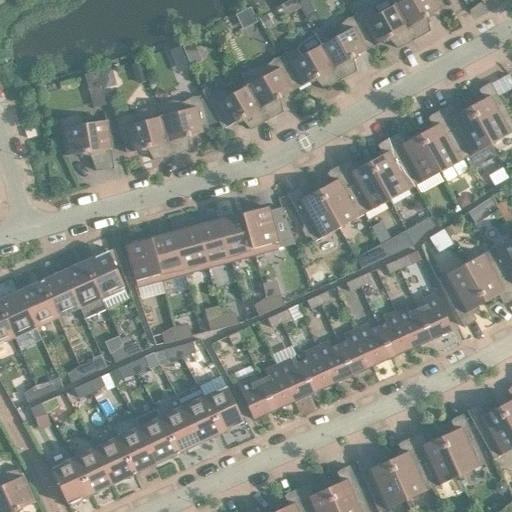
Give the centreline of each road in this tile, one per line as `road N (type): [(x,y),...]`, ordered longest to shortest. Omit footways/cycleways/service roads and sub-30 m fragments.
road 1 (residential): [(24,229),(257,168),(511,32)]
road 2 (residential): [(151,511),(511,348)]
